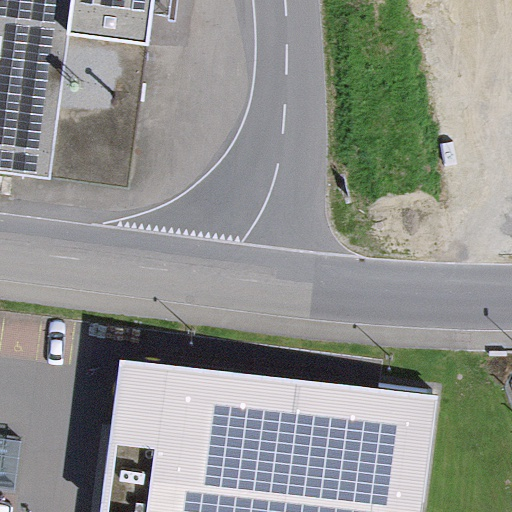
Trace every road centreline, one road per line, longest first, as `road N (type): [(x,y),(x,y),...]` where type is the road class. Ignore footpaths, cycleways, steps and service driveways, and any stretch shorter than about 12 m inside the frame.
road 1 (unclassified): [(234,277),(279,171),(289,103),(286,0)]
road 2 (unclassified): [(511,297),(405,296),(234,277)]
road 3 (unclassified): [(234,277),(0,247)]
